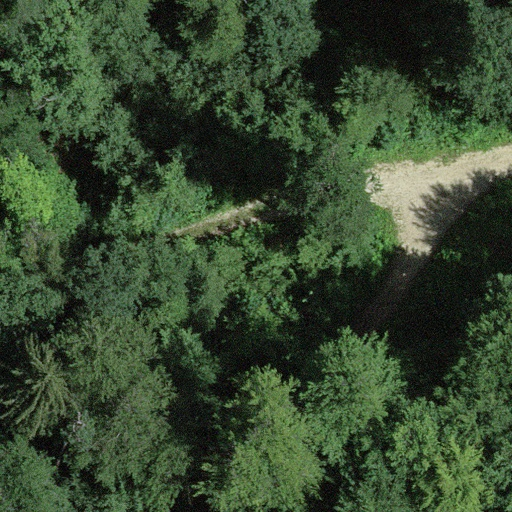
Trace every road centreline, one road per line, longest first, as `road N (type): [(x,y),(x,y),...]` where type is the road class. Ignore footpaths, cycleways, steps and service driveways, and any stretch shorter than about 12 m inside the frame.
road 1 (track): [(0,275),(311,197),(511,161)]
road 2 (track): [(225,511),(407,266),(460,170)]
